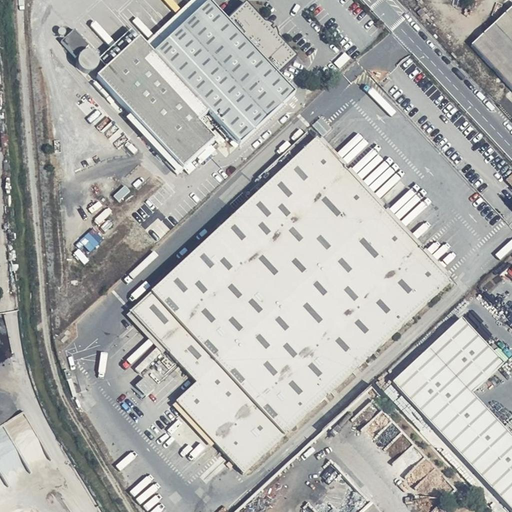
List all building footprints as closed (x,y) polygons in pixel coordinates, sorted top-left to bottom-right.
[(260,13),(247,0),(241,0),(225,16),(207,0),(205,0),(150,51),(136,37),(95,76),(180,167),(213,136),(196,118),(205,110),(237,144),(293,91),(275,73),(296,53),(275,30),(260,13)] [(511,6),(471,46),(511,90),(511,6)] [(449,282),(308,131),(258,174),(265,182),(129,311),(195,383),(176,401),(243,473),(449,282)] [(505,362),(464,317),(391,383),(511,511),(511,438),(470,393),(505,362)] [(26,414),(0,427),(0,493),(37,474),(31,463),(43,457),(41,453),(45,450),(26,414)] [(377,511),(371,505),(345,475),(305,511),(377,511)]
